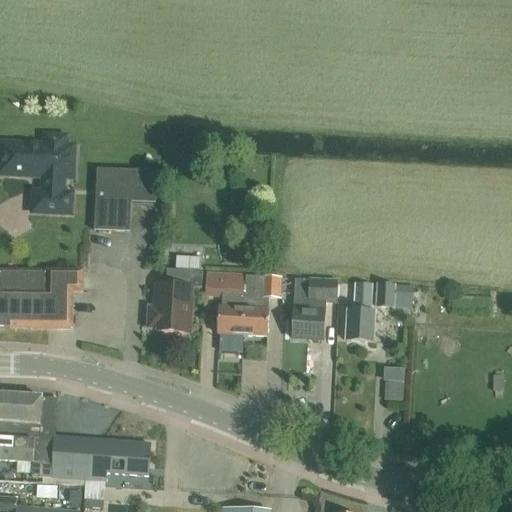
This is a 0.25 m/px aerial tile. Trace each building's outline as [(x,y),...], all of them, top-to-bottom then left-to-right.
[(45,138),(45,146),(1,144),(0,158),(0,176),(40,178),(43,181),(42,194),(34,193),(33,214),(71,216),(72,195),(63,195),(64,179),(73,180),(74,148),(65,147),(66,139),(45,138)] [(97,171),(94,232),(95,232),(95,231),(129,233),(131,203),(155,204),(156,174),(98,171),(97,171)] [(167,271),(167,287),(158,287),(157,310),(151,310),(151,330),(161,330),(161,333),(191,334),(192,290),(204,290),(204,272),(167,271)] [(0,330),(72,331),(72,295),(83,295),(83,274),(0,272),(0,330)] [(243,337),(246,277),(207,275),(206,298),(223,299),(222,310),(220,309),(218,336),(243,337)] [(282,279),(246,277),(243,337),(268,339),(270,299),(281,300),(282,279)] [(325,304),(337,305),(339,283),(310,281),(309,304),(325,304)] [(354,312),(348,312),(346,343),(373,345),(375,314),(370,313),(371,286),(356,285),(354,312)] [(394,311),(395,299),(412,300),(412,289),(396,288),(378,286),(377,310),(394,311)] [(452,298),(452,314),(489,315),(489,299),(452,298)] [(309,304),(309,310),(295,309),(293,340),(323,341),(325,304),(309,304)] [(226,360),(246,361),(246,344),(226,344),(226,360)] [(290,375),(318,375),(317,356),(290,357),(290,375)] [(53,465),(55,439),(58,402),(43,401),(43,399),(0,396),(0,444),(16,446),(15,462),(34,464),(53,465)] [(151,446),(55,439),(53,465),(34,464),(33,478),(108,483),(108,475),(149,478),(151,446)] [(0,461),(15,462),(16,446),(0,444),(0,461)] [(0,511),(67,511),(16,509),(17,500),(0,498),(0,511)]
